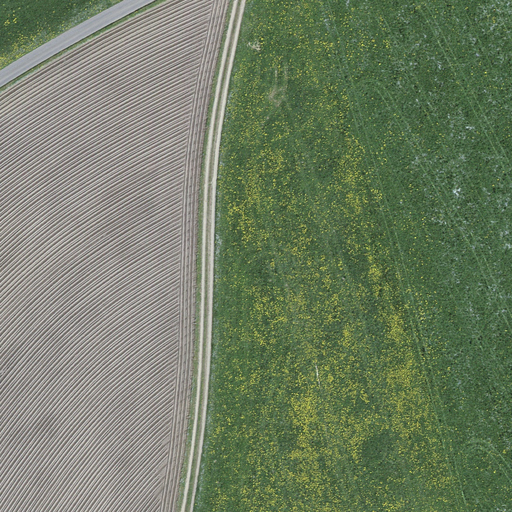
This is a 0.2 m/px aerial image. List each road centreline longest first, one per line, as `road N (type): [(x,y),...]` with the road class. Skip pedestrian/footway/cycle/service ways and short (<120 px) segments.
road 1 (track): [(187,511),(204,373),(209,187),(243,0)]
road 2 (track): [(0,86),(144,0)]
